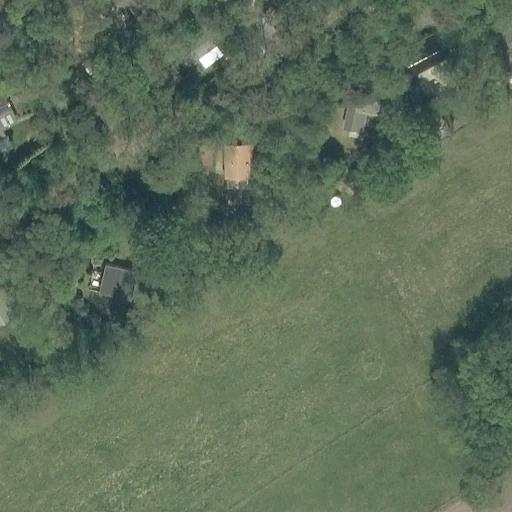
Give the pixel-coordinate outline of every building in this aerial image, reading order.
[(112,0),(119,9),(131,0),(112,0)] [(180,0),(176,0),(172,7),(180,13),(186,4),(180,0)] [(262,30),(285,21),(278,5),(256,14),(262,30)] [(511,25),(503,30),(511,47),(511,25)] [(203,26),(173,49),(186,66),(216,44),(203,26)] [(418,73),(451,54),(436,30),(403,49),(418,73)] [(176,67),(165,76),(172,89),(187,82),(176,67)] [(494,97),(502,92),(496,82),(487,87),(494,97)] [(474,84),(458,92),(463,103),(480,94),(474,84)] [(0,116),(11,111),(1,91),(0,91),(0,116)] [(352,95),(345,127),(363,131),(367,111),(378,113),(380,101),(352,95)] [(201,141),(200,161),(214,161),(215,141),(201,141)] [(224,143),(225,178),(250,178),(249,143),(224,143)] [(215,218),(208,228),(218,235),(225,226),(215,218)] [(105,263),(99,291),(132,299),(138,271),(105,263)] [(161,267),(155,271),(157,275),(155,276),(163,288),(171,282),(164,270),(161,267)] [(0,321),(20,311),(5,283),(0,285),(0,321)] [(61,349),(70,342),(62,331),(53,338),(61,349)]
